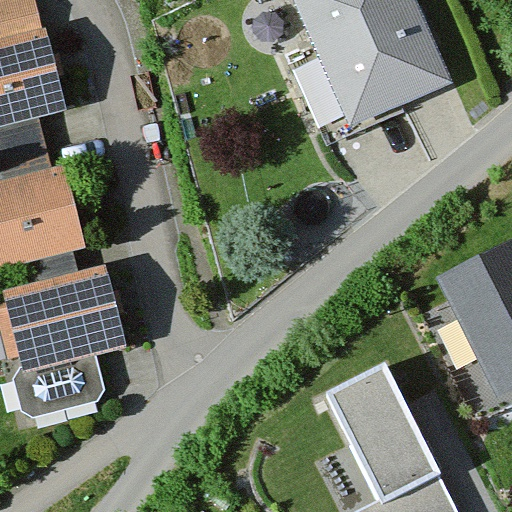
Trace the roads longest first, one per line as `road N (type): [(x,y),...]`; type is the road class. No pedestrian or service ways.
road 1 (unclassified): [(202,389),(323,278),(511,125)]
road 2 (residential): [(202,389),(164,309),(114,0)]
road 3 (track): [(186,405),(98,453),(17,511)]
road 4 (unclassified): [(115,511),(202,389)]
